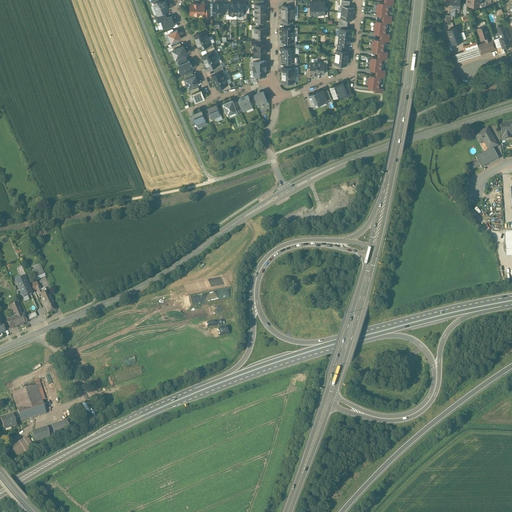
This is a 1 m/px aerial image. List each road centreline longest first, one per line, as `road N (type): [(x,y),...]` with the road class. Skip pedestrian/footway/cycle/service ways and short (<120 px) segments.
road 1 (tertiary): [(286,192),(148,283),(0,349)]
road 2 (unclassified): [(272,160),(207,176),(133,0)]
road 3 (trunk): [(327,406),(380,422),(410,419),(435,394),(448,331),(504,301)]
road 4 (trunk): [(219,382),(92,439),(0,492)]
road 5 (tertiary): [(511,107),(334,164),(286,192)]
road 6 (trunk): [(353,337),(400,334),(417,342),(434,369),(430,394),(420,408),(394,418),(330,396)]
road 7 (trunk): [(343,511),(425,429),(511,366)]
road 8 (primary): [(418,0),(385,198)]
road 9 (trunk): [(504,301),(353,337)]
road 10 (residential): [(275,98),(353,69),(362,0)]
road 11 (primary): [(370,257),(330,396)]
road 12 (trunk): [(353,337),(219,382)]
